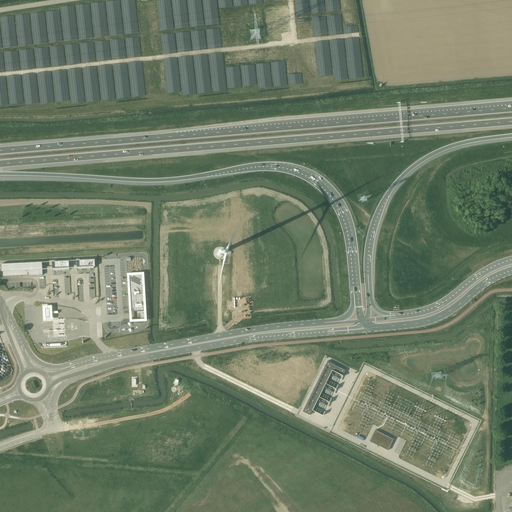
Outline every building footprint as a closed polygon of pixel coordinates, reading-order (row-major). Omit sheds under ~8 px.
[(78,260),(77,262),(77,269),(93,269),(93,267),(93,261),(92,260),(78,260)] [(53,262),(52,263),(52,271),(69,270),(69,262),(67,261),(53,262)] [(42,262),(2,264),(2,268),(2,271),(27,270),(27,276),(42,275),(42,266),(42,262)] [(142,274),(128,275),(131,312),(137,312),(137,314),(140,314),(140,320),(143,320),(145,320),(145,318),(144,318),(144,311),(144,306),(145,306),(145,304),(144,304),(143,294),(145,294),(144,282),(143,282),(142,274)] [(52,306),(42,306),(43,314),(43,321),(53,321),(53,319),(52,314),(52,306)] [(63,318),(53,319),(53,323),(53,328),(53,333),(54,337),(64,336),(64,332),(64,328),(63,323),(63,318)] [(327,361),(302,411),(310,415),(312,410),(323,416),(345,370),(327,361)] [(238,511),(274,489),(228,418),(81,511),(238,511)] [(375,430),(369,441),(388,450),(393,439),(375,430)] [(382,511),(363,481),(315,511),(382,511)]
